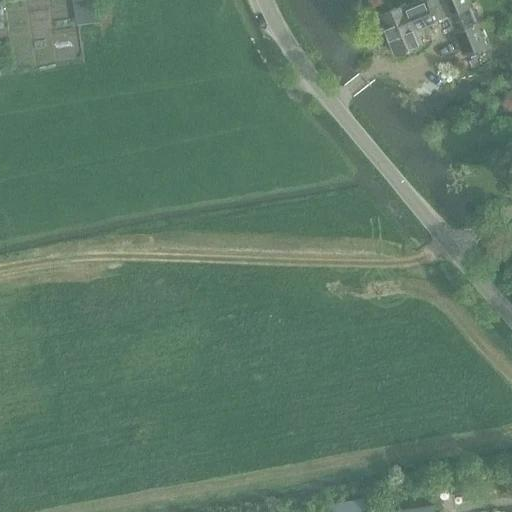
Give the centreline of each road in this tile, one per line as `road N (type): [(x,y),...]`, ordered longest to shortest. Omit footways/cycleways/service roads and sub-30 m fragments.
road 1 (unknown): [(0,262),(83,250),(374,261),(453,251)]
road 2 (tertiary): [(511,317),(342,118),(263,0)]
